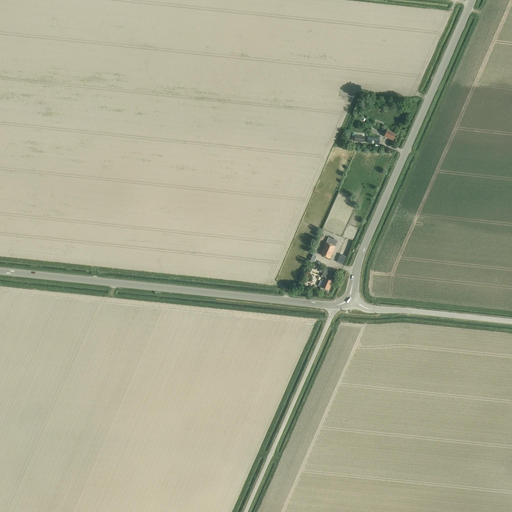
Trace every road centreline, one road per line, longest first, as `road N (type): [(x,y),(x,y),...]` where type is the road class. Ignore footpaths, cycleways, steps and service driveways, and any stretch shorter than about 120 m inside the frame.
road 1 (tertiary): [(334,305),(0,270)]
road 2 (tertiary): [(348,298),(472,0)]
road 3 (unclassified): [(245,511),(334,305)]
road 4 (tertiary): [(511,321),(371,309),(348,298)]
